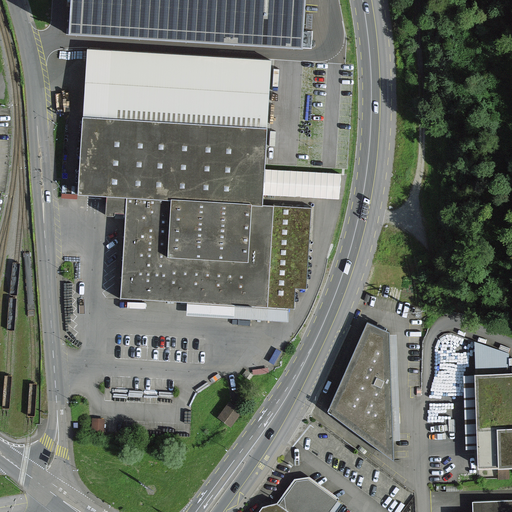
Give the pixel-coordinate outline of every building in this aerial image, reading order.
[(66,0),(64,38),(307,53),(308,0),(66,0)] [(275,61),(86,49),(77,196),(128,199),(122,301),(196,305),(295,311),(296,291),(307,292),(314,207),(275,205),(266,207),(264,196),(332,200),(339,200),(342,175),(289,172),(290,155),(293,104),(271,101),(275,61)] [(367,324),(326,415),(391,461),(388,334),(367,324)] [(511,374),(473,375),(475,468),(511,467),(511,374)] [(229,400),(217,415),(231,426),(243,410),(229,400)] [(278,501),(264,505),(258,511),(328,511),(338,500),(309,478),(295,480),(278,501)] [(511,511),(511,499),(471,501),(471,511),(511,511)]
